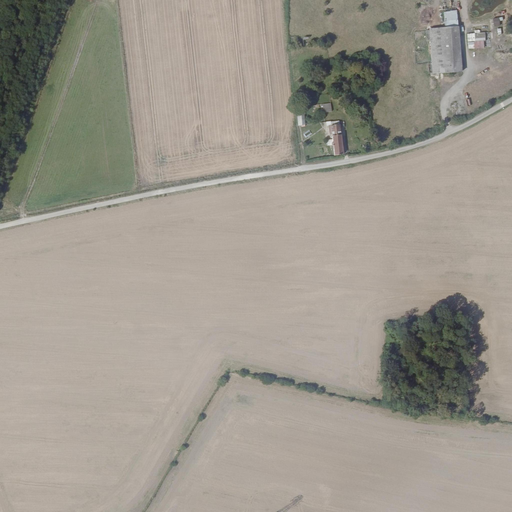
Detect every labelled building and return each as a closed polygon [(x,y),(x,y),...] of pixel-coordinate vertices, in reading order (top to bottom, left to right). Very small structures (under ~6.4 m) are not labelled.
[(444,72),(461,71),(457,25),(440,26),(444,72)] [(484,48),(484,32),(479,32),(478,30),(474,30),(474,33),(467,33),(467,49),(484,48)] [(296,38),(297,46),(308,44),(307,37),(296,38)] [(324,113),(333,112),(332,104),(323,105),(324,113)] [(296,115),(297,126),(304,125),(303,113),(296,115)] [(339,125),(331,126),(334,143),(331,144),(331,147),(334,146),(335,156),(343,155),(339,125)]
